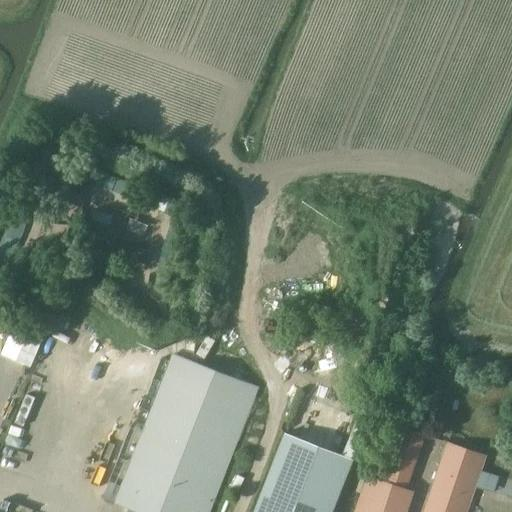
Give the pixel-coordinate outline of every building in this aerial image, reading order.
[(94,207),(92,229),(111,230),(113,209),(94,207)] [(130,218),(125,229),(143,236),(147,226),(130,218)] [(319,359),(327,336),(303,328),(295,351),(319,359)] [(21,363),(33,368),(43,342),(30,337),(21,363)] [(114,501),(142,511),(208,511),(257,386),(172,353),(114,501)] [(162,358),(139,415),(145,418),(169,360),(162,358)] [(444,384),(448,372),(440,369),(435,381),(444,384)] [(440,398),(444,386),(435,383),(431,396),(440,398)] [(405,488),(428,421),(400,411),(377,479),(365,474),(352,511),(405,511),(413,490),(405,488)] [(330,511),(352,459),(284,432),(252,511),(330,511)] [(446,441),(435,473),(474,486),(485,455),(446,441)] [(465,511),(474,486),(435,473),(422,511),(465,511)]
